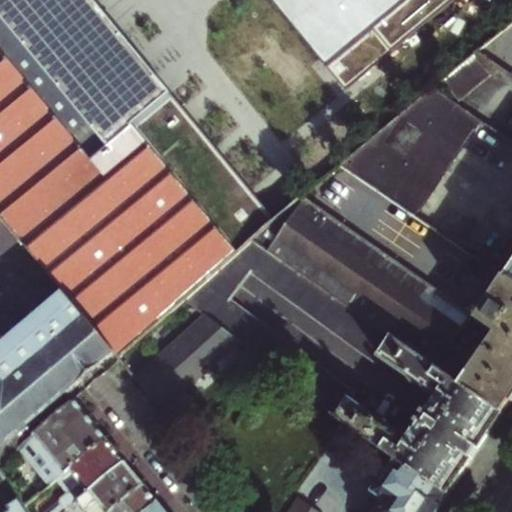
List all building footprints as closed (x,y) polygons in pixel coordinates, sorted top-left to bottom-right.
[(0,0),(0,218),(60,291),(115,358),(183,300),(252,243),(258,238),(268,230),(279,221),(95,0),(0,0)] [(458,0),(276,0),(352,90),(458,0)] [(475,57),(442,84),(459,104),(490,78),(475,57)] [(342,168),(416,218),(481,122),(434,91),(342,168)] [(302,202),(449,302),(477,260),(416,218),(342,168),(302,202)] [(498,334),(478,321),(449,302),(302,202),(279,221),(268,230),(281,239),(274,249),(258,238),(252,243),(394,340),(463,386),(498,334)] [(252,243),(183,300),(208,320),(239,344),(338,420),(352,401),(357,395),(229,301),(251,274),(378,363),(382,357),(394,340),(252,243)] [(505,414),(511,403),(511,283),(510,282),(506,279),(478,321),(498,334),(463,386),(505,414)] [(0,466),(1,467),(23,449),(33,440),(26,433),(83,385),(88,391),(101,380),(121,364),(115,358),(60,291),(0,340),(0,466)] [(239,344),(208,320),(136,383),(148,397),(162,414),(239,344)] [(451,493),(505,414),(463,386),(394,340),(382,357),(446,400),(434,419),(430,416),(432,413),(430,411),(426,417),(428,419),(425,423),(423,422),(420,426),(423,428),(425,425),(428,428),(416,446),(352,401),(338,420),(348,427),(398,459),(451,493)] [(57,482),(107,440),(92,422),(77,404),(33,440),(23,449),(44,475),(19,496),(26,507),(57,482)] [(67,511),(126,464),(117,452),(107,440),(57,482),(67,495),(60,501),(60,503),(62,505),(54,511),(67,511)] [(437,511),(451,493),(398,459),(375,493),(388,502),(387,504),(381,511),(437,511)] [(113,511),(145,487),(136,475),(126,464),(67,511),(113,511)] [(0,483),(9,497),(17,492),(1,467),(0,466),(0,483)] [(145,511),(158,502),(153,496),(145,487),(113,511),(145,511)] [(29,511),(26,507),(19,496),(17,492),(9,497),(15,506),(6,511),(29,511)] [(316,511),(300,501),(292,511),(316,511)] [(165,511),(164,510),(158,502),(145,511),(165,511)]
